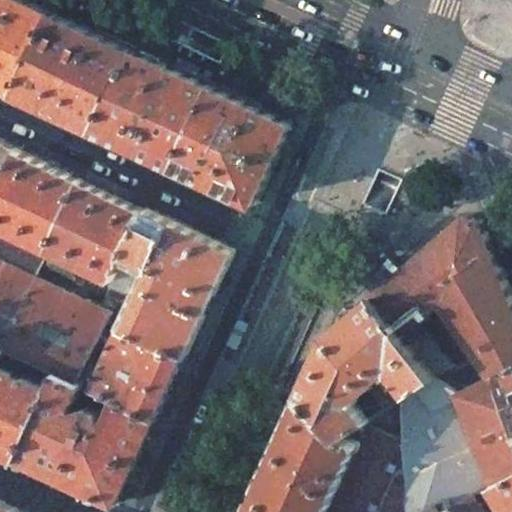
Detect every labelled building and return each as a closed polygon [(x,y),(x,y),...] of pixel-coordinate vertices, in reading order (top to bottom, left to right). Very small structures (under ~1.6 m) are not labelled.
[(0,0),(0,81),(20,91),(57,11),(33,0),(0,0)] [(227,0),(222,12),(210,37),(230,46),(227,51),(223,60),(221,64),(202,56),(200,61),(360,136),(372,167),(380,171),(392,176),(403,181),(417,187),(425,182),(440,151),(505,180),(511,183),(511,0),(477,0),(471,4),(461,0),(227,0)] [(99,127),(137,48),(98,30),(57,11),(20,91),(59,109),(99,127)] [(178,165),(215,84),(176,66),(137,48),(99,127),(140,147),(178,165)] [(267,108),(215,84),(178,165),(259,202),(280,157),(296,121),(267,108)] [(0,194),(22,148),(0,138),(0,194)] [(50,161),(22,148),(0,194),(0,337),(3,339),(10,343),(46,263),(54,247),(85,178),(50,161)] [(115,192),(85,178),(54,247),(57,249),(51,261),(76,274),(82,261),(117,278),(148,208),(115,192)] [(190,354),(215,297),(226,274),(229,268),(237,249),(148,208),(117,278),(109,294),(120,299),(112,316),(190,354)] [(469,215),(376,294),(438,374),(459,365),(429,323),(423,315),(444,299),(437,290),(494,248),(482,218),(469,215)] [(511,366),(511,293),(494,248),(437,290),(444,299),(451,308),(429,323),(459,365),(485,353),(499,374),(511,366)] [(84,378),(112,316),(120,299),(109,294),(103,305),(65,287),(71,275),(46,263),(10,343),(14,345),(54,364),(63,368),(84,378)] [(332,333),(304,392),(346,436),(405,395),(438,374),(376,294),(364,304),(342,324),(341,323),(331,332),(332,333)] [(177,380),(190,354),(112,316),(84,378),(161,415),(177,380)] [(9,355),(14,345),(10,343),(3,339),(0,345),(0,444),(24,455),(63,368),(54,364),(49,375),(49,381),(5,360),(9,355)] [(438,374),(463,391),(499,374),(485,353),(459,365),(438,374)] [(511,366),(499,374),(511,404),(511,366)] [(161,415),(84,378),(63,368),(24,455),(122,501),(143,454),(161,415)] [(511,404),(499,374),(463,391),(438,374),(405,395),(411,511),(436,511),(453,504),(511,475),(511,404)] [(411,511),(405,395),(346,436),(304,392),(288,426),(266,474),(248,511),(411,511)] [(511,511),(511,475),(453,504),(458,511),(511,511)] [(0,511),(17,511),(19,508),(0,499),(0,511)]
